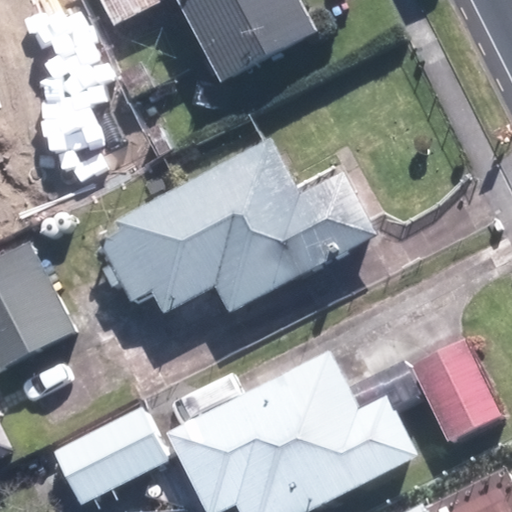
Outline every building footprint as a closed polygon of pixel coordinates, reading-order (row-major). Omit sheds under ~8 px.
[(0,0),(0,130),(80,156),(116,47),(49,25),(53,14),(9,0),(0,0)] [(178,0),(108,0),(124,29),(178,0)] [(333,34),(314,0),(191,0),(236,85),(333,34)] [(316,197),(286,142),(130,224),(133,229),(108,242),(142,306),(165,294),(177,316),(227,290),(241,317),(391,238),(358,175),(316,197)] [(0,374),(79,333),(31,242),(0,258),(0,374)] [(511,417),(511,409),(476,339),(419,367),(458,444),(511,417)] [(346,354),(180,436),(218,511),(242,511),(250,508),(251,511),(330,511),(435,460),(404,398),(375,413),(346,354)] [(183,461),(156,408),(65,454),(92,507),(183,461)] [(0,455),(10,451),(0,430),(0,455)]
